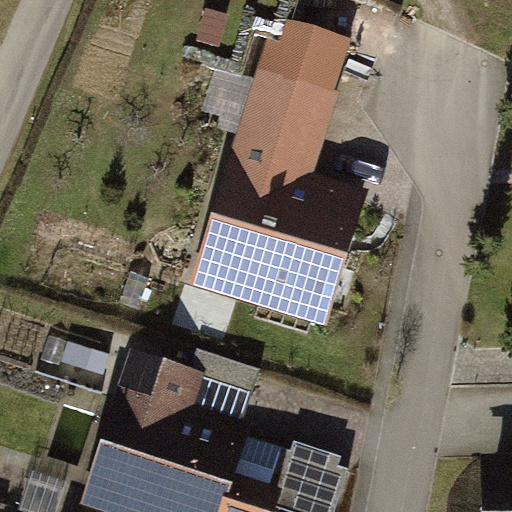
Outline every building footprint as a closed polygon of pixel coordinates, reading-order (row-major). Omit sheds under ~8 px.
[(266,82),(322,99),(341,37),(284,21),(266,82)] [(247,144),(309,162),(328,100),(322,99),(266,82),(247,144)] [(309,162),(247,144),(207,279),(330,315),(365,198),(304,180),(309,162)] [(158,511),(218,511),(233,465),(246,424),(194,408),(204,376),(138,356),(96,493),(158,511)] [(334,511),(353,453),(296,436),(283,481),(276,501),(311,511),(334,511)] [(511,511),(511,455),(490,456),(491,511),(511,511)] [(233,465),(218,511),(273,511),(276,501),(283,481),(233,465)]
